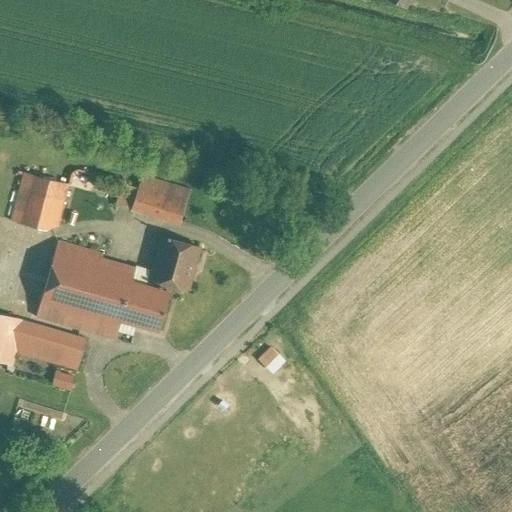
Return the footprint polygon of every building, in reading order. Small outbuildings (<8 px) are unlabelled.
[(12,218),(57,229),(69,184),(24,172),(12,218)] [(144,174),(140,187),(122,182),(116,203),(180,222),(190,187),(144,174)] [(91,194),(74,189),(71,198),(88,203),(91,194)] [(164,235),(153,270),(102,256),(103,251),(60,239),(40,313),(116,334),(120,319),(156,329),(167,289),(157,286),(159,281),(187,289),(200,245),(164,235)] [(85,336),(0,311),(0,361),(13,365),(17,350),(76,368),(85,336)] [(74,375),(55,370),(52,383),(71,388),(74,375)]
